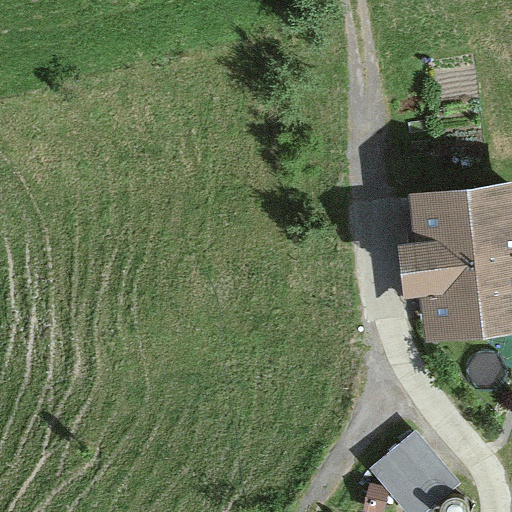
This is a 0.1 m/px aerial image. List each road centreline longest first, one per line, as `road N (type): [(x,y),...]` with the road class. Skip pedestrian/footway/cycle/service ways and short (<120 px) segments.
road 1 (track): [(355,0),(389,322)]
road 2 (track): [(496,511),(476,455),(402,355),(389,322)]
